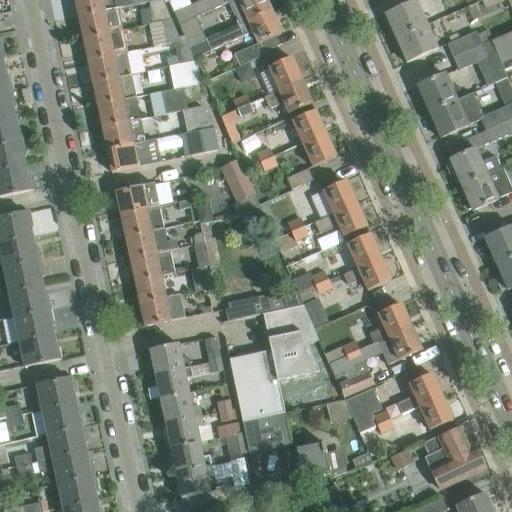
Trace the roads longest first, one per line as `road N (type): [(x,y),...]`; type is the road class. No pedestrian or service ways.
road 1 (residential): [(138,511),(29,0)]
road 2 (secondary): [(511,430),(321,0)]
